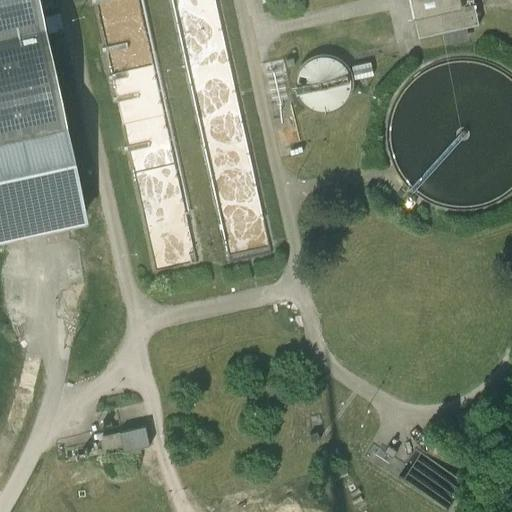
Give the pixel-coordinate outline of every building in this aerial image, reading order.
[(0,0),(0,235),(82,217),(61,118),(34,0),(0,0)] [(158,94),(140,0),(97,0),(118,102),(158,94)] [(443,32),(446,44),(469,39),(466,27),(479,24),(474,0),(411,0),(419,37),(443,32)] [(403,177),(437,202),(475,204),(505,192),(506,180),(511,180),(511,179),(505,162),(492,153),(497,146),(490,127),(485,124),(482,116),(472,115),(481,112),(490,99),(471,98),(469,96),(477,93),(498,95),(505,84),(500,80),(500,75),(496,64),(484,56),(451,54),(413,69),(392,98),(390,144),(403,177)] [(342,64),(309,57),(300,100),(333,107),(342,64)] [(352,66),(355,79),(374,75),(371,62),(352,66)] [(104,455),(126,450),(150,444),(146,425),(100,435),(104,455)] [(385,451),(393,457),(398,450),(389,445),(385,451)] [(465,481),(447,508),(452,511),(469,511),(482,492),(465,481)]
